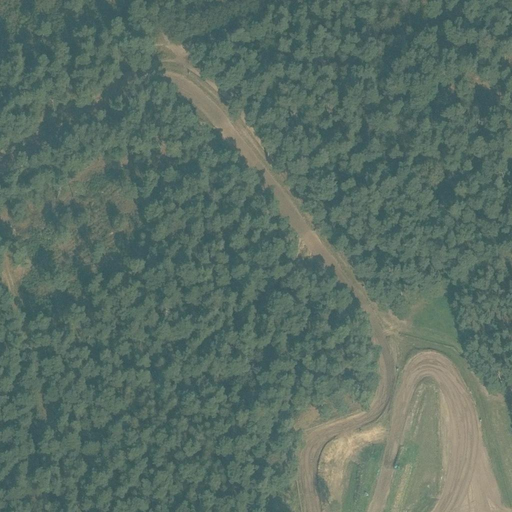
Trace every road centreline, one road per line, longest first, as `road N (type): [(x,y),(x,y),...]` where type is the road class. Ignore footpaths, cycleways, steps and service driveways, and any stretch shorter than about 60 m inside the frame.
road 1 (track): [(0,159),(141,83),(170,82),(195,96),(295,218),(315,276),(360,307),(385,363),(381,398),(311,447),(312,511)]
road 2 (track): [(373,511),(406,383),(428,374),(444,386),(458,456),(440,511)]
road 3 (track): [(49,414),(0,250)]
